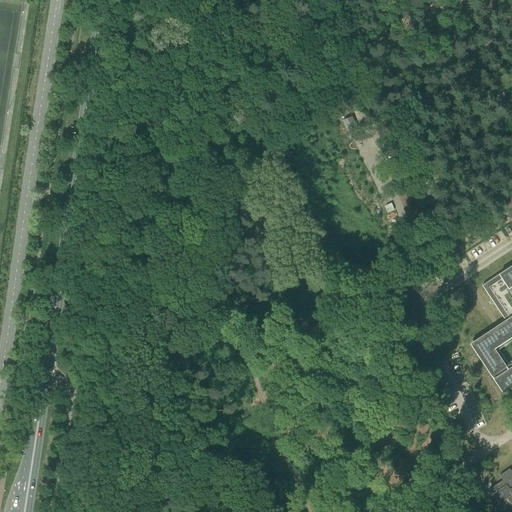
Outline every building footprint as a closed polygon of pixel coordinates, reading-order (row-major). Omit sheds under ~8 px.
[(386,164),(414,232),(433,224),(412,173),(406,175),(399,159),(386,164)] [(419,173),(428,195),(437,192),(428,169),(419,173)] [(439,197),(431,201),(439,222),(447,218),(439,197)] [(511,265),(482,286),(504,319),(506,321),(470,344),(504,394),(511,388),(511,265)] [(511,511),(511,472),(510,469),(500,476),(503,480),(493,487),(497,492),(492,495),(498,504),(493,508),(496,511),(511,511)]
